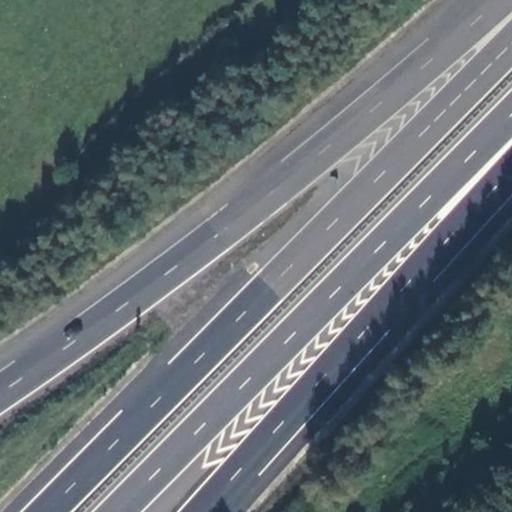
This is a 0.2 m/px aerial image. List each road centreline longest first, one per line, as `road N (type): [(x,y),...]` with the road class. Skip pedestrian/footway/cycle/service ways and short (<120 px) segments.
road 1 (motorway): [(511,28),(289,272),(52,511)]
road 2 (motorway): [(511,12),(0,398)]
road 3 (motorway): [(123,511),(511,120)]
road 4 (motorway): [(209,511),(511,179)]
